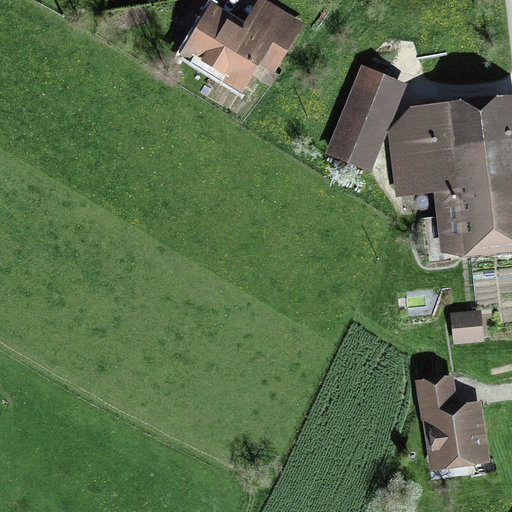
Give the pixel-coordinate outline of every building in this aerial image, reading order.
[(274,75),(303,28),(262,3),(247,28),(214,8),(183,58),(241,93),(258,66),(274,75)] [(367,177),(403,91),(363,74),(326,160),(367,177)] [(511,252),(511,106),(412,117),(391,138),(397,202),(438,197),(447,260),(511,252)] [(479,348),(477,319),(452,321),(455,350),(479,348)] [(451,382),(419,386),(433,474),(488,465),(479,407),(455,410),(451,382)]
